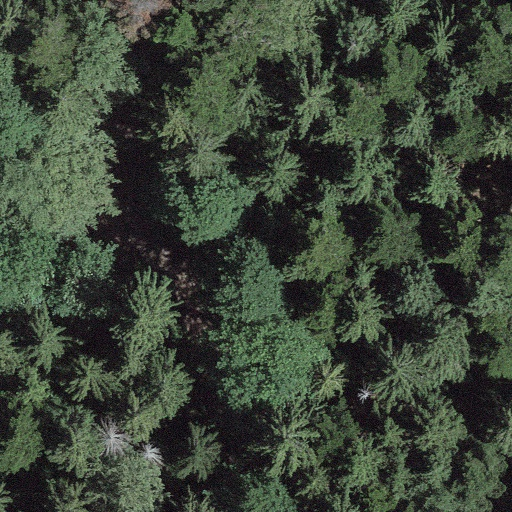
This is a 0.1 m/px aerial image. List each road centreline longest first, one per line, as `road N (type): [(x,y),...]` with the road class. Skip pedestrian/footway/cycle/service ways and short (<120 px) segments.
road 1 (track): [(224,511),(242,404),(228,320),(100,77),(81,0)]
road 2 (track): [(0,221),(167,204)]
